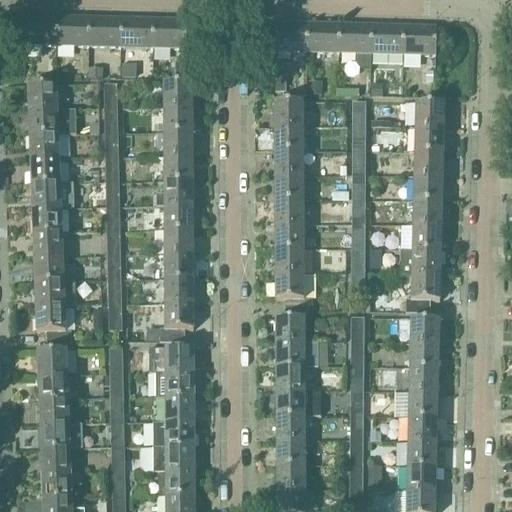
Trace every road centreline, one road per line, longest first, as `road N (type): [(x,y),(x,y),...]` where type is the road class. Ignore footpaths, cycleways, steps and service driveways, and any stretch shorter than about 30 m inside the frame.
road 1 (residential): [(229,511),(229,10)]
road 2 (residential): [(474,511),(487,14)]
road 3 (residential): [(487,14),(229,10)]
road 4 (residential): [(229,10),(0,4)]
